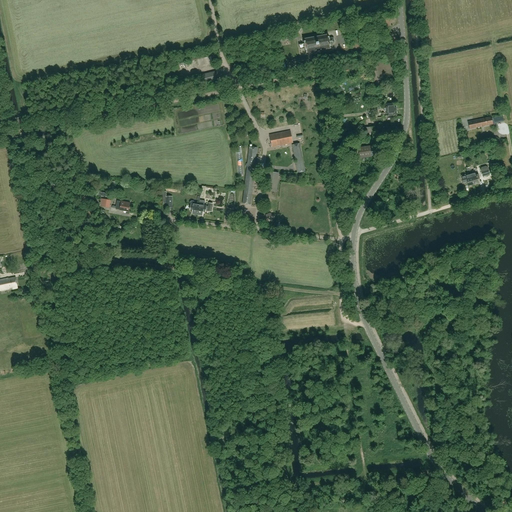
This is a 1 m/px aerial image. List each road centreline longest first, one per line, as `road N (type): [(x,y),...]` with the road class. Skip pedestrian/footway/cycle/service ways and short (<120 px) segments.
road 1 (track): [(342,237),(320,71),(11,133)]
road 2 (track): [(89,511),(40,270),(98,261),(168,267)]
road 3 (tertiary): [(483,511),(432,458),(365,324),(354,233)]
road 4 (tertiary): [(354,233),(405,123),(399,0)]
road 5 (unclassified): [(354,233),(335,238),(166,218)]
